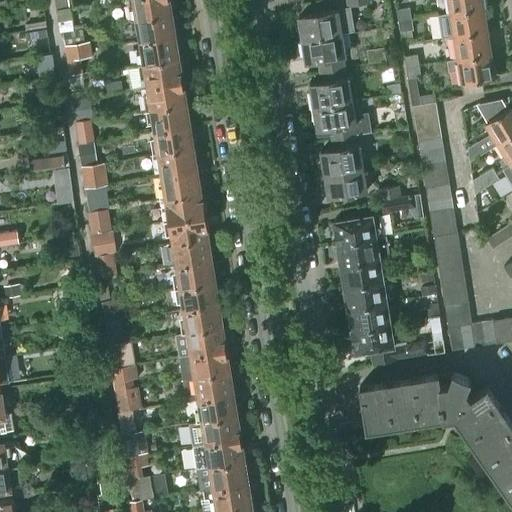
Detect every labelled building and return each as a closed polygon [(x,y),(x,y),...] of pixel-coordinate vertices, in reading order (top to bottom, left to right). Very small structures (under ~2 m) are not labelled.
[(168,0),(131,0),(135,19),(171,13),(170,10),(171,9),(170,2),(169,1),(168,0)] [(447,0),(450,11),(483,6),(481,0),(447,0)] [(73,24),(70,5),(56,8),(59,26),(73,24)] [(442,36),(453,35),(487,29),(483,6),(450,11),(438,13),(442,36)] [(349,7),(298,16),(302,39),(340,32),(353,30),(349,7)] [(409,7),(396,9),(398,20),(411,18),(409,7)] [(171,13),(135,19),(138,41),(174,35),(173,25),(174,24),(173,17),(171,16),(171,13)] [(411,18),(398,20),(400,30),(411,29),(413,29),(411,18)] [(98,36),(95,21),(59,26),(63,42),(89,38),(98,36)] [(47,34),(45,24),(24,28),(26,38),(47,34)] [(453,35),(457,58),(490,52),(487,29),(453,35)] [(340,32),(302,39),(305,62),(318,60),(320,71),(344,67),(343,56),(344,55),(342,47),(340,32)] [(174,35),(138,41),(142,63),(178,58),(177,55),(178,53),(177,47),(176,45),(174,35)] [(92,51),(89,38),(63,42),(66,56),(81,53),(92,51)] [(53,73),(49,51),(34,54),(38,75),(53,73)] [(490,52),(457,58),(448,59),(450,70),(459,68),(461,82),(494,77),(490,52)] [(85,70),(81,53),(66,56),(69,73),(85,70)] [(417,54),(403,55),(405,67),(418,64),(417,54)] [(142,63),(126,66),(130,89),(146,86),(181,80),(180,70),(181,68),(180,61),(178,60),(178,58),(142,63)] [(418,64),(405,67),(407,77),(416,75),(420,75),(418,64)] [(321,81),(309,83),(313,106),(351,100),(357,99),(353,75),(346,76),(344,67),(320,71),(321,81)] [(416,75),(407,77),(411,105),(420,103),(416,75)] [(181,80),(146,86),(149,108),(185,102),(185,99),(186,98),(185,91),(183,90),(181,80)] [(74,104),(97,100),(95,89),(71,92),(74,104)] [(498,98),(478,102),(489,119),(485,121),(498,142),(511,133),(511,105),(504,109),(498,98)] [(351,100),(313,106),(317,129),(317,135),(330,133),(331,138),(355,134),(370,131),(367,112),(359,113),(357,99),(351,100)] [(96,114),(100,113),(97,100),(74,104),(76,117),(96,114)] [(420,103),(411,105),(413,117),(437,113),(435,101),(420,103)] [(185,102),(149,108),(153,130),(189,124),(187,114),(188,113),(187,106),(185,105),(185,102)] [(437,113),(413,117),(417,140),(441,136),(437,113)] [(99,135),(96,114),(76,117),(78,139),(99,135)] [(189,124),(153,130),(157,153),(192,147),(192,144),(193,142),(192,136),(190,135),(189,124)] [(511,133),(498,142),(505,154),(498,158),(503,167),(510,163),(511,161),(511,133)] [(332,148),(320,150),(324,173),(362,167),(358,143),(357,144),(355,134),(331,138),(332,148)] [(441,136),(417,140),(419,152),(443,148),(441,136)] [(64,149),(62,137),(47,140),(48,151),(64,149)] [(467,146),(469,160),(483,151),(476,141),(467,146)] [(192,147),(157,153),(160,175),(196,169),(194,159),(195,157),(194,151),(193,149),(192,147)] [(443,148),(419,152),(421,164),(445,160),(443,148)] [(67,164),(64,149),(48,151),(28,154),(30,169),(52,166),(67,164)] [(108,178),(105,156),(81,159),(84,182),(108,178)] [(445,160),(421,164),(425,187),(448,183),(445,160)] [(503,167),(502,168),(511,184),(511,161),(510,163),(503,167)] [(72,198),(67,164),(52,166),(57,201),(72,198)] [(492,166),(481,173),(488,184),(498,177),(492,166)] [(362,167),(324,173),(328,196),(366,190),(362,167)] [(196,169),(160,175),(164,197),(200,192),(199,189),(200,187),(199,181),(198,179),(196,169)] [(488,184),(481,173),(472,178),(474,192),(488,184)] [(111,200),(108,178),(84,182),(88,203),(111,200)] [(448,183),(425,187),(427,199),(450,195),(448,183)] [(398,184),(378,187),(379,198),(400,195),(398,184)] [(200,192),(164,197),(167,220),(205,213),(205,211),(206,208),(206,203),(203,201),(203,198),(201,198),(200,192)] [(418,193),(415,194),(404,195),(379,199),(381,211),(413,206),(420,205),(418,193)] [(450,195),(427,199),(428,210),(452,207),(450,195)] [(114,225),(111,200),(88,203),(91,228),(114,225)] [(452,207),(428,210),(430,222),(454,218),(452,207)] [(371,213),(332,220),(336,242),(375,236),(382,234),(378,212),(371,213)] [(205,213),(167,220),(171,242),(207,236),(206,229),(208,229),(207,226),(209,223),(208,218),(206,216),(205,213)] [(454,218),(430,222),(432,234),(456,230),(454,218)] [(511,219),(485,237),(492,247),(511,234),(511,219)] [(117,250),(114,225),(91,228),(94,253),(113,251),(117,250)] [(0,230),(0,243),(18,241),(16,229),(0,230)] [(456,230),(432,234),(434,245),(458,242),(456,230)] [(375,236),(336,242),(339,264),(378,257),(387,256),(384,234),(382,234),(375,236)] [(207,236),(171,242),(175,264),(210,258),(209,248),(210,246),(209,240),(207,238),(207,236)] [(411,243),(412,251),(425,249),(424,241),(411,243)] [(458,242),(434,245),(436,257),(460,253),(458,242)] [(425,249),(412,251),(414,259),(426,257),(425,249)] [(117,270),(113,251),(94,253),(97,273),(117,270)] [(460,253),(436,257),(438,269),(462,265),(460,253)] [(378,257),(339,264),(343,286),(382,279),(378,257)] [(210,258),(175,264),(178,286),(214,281),(214,278),(215,276),(214,270),(212,268),(210,258)] [(511,258),(503,264),(510,275),(511,273),(511,258)] [(462,265),(438,269),(440,281),(464,277),(462,265)] [(430,271),(419,273),(421,282),(433,280),(434,280),(432,271),(430,271)] [(464,277),(440,281),(442,293),(466,289),(464,277)] [(382,279),(343,286),(346,307),(385,301),(382,279)] [(214,281),(178,286),(182,309),(218,303),(216,293),(217,291),(216,284),(214,283),(214,281)] [(427,285),(418,287),(420,295),(427,293),(432,293),(434,292),(436,292),(435,284),(433,284),(427,285)] [(466,289),(442,293),(444,304),(468,300),(466,289)] [(129,315),(123,290),(100,294),(105,318),(129,315)] [(437,300),(429,301),(430,306),(422,307),(422,313),(439,311),(437,300)] [(468,300),(444,304),(445,315),(469,311),(468,300)] [(385,301),(346,307),(350,329),(389,322),(385,301)] [(218,303),(182,309),(186,331),(221,325),(221,322),(222,321),(221,314),(219,313),(218,303)] [(469,311),(445,315),(447,326),(459,324),(470,323),(471,323),(471,322),(469,311)] [(438,313),(429,314),(432,337),(442,335),(438,313)] [(505,316),(492,318),(495,341),(504,339),(509,338),(505,316)] [(492,318),(480,320),(484,343),(495,341),(492,318)] [(471,323),(470,323),(473,344),(484,343),(480,320),(471,322),(471,323)] [(389,322),(350,329),(353,351),(370,348),(372,361),(394,357),(394,356),(406,354),(426,351),(425,340),(424,340),(405,343),(404,341),(392,343),(389,322)] [(470,323),(459,324),(462,346),(473,344),(470,323)] [(459,324),(447,326),(451,348),(462,346),(459,324)] [(186,331),(175,333),(178,355),(189,354),(225,347),(223,337),(224,335),(223,329),(222,328),(221,325),(186,331)] [(137,357),(134,336),(109,341),(112,362),(137,357)] [(189,354),(178,355),(182,377),(228,370),(228,367),(229,365),(228,359),(226,357),(225,347),(189,354)] [(0,381),(8,380),(4,354),(0,355),(0,381)] [(115,383),(138,379),(137,374),(141,374),(137,357),(112,362),(115,383)] [(438,382),(436,372),(359,384),(365,427),(453,413),(511,496),(511,420),(486,383),(469,394),(464,387),(468,376),(451,369),(447,381),(438,382)] [(228,370),(182,377),(186,400),(197,398),(232,392),(230,382),(231,380),(230,374),(229,372),(228,370)] [(143,405),(138,379),(115,383),(119,407),(139,405),(143,405)] [(0,429),(2,429),(11,428),(9,411),(4,411),(0,386),(0,429)] [(232,392),(197,398),(200,420),(236,415),(235,412),(236,410),(235,404),(234,402),(232,392)] [(143,425),(139,405),(119,407),(122,429),(143,425)] [(200,420),(189,422),(192,445),(204,443),(239,437),(238,427),(239,425),(238,418),(236,417),(236,415),(200,420)] [(204,443),(192,445),(196,467),(208,465),(243,459),(243,457),(244,455),(243,449),(241,447),(239,437),(204,443)] [(4,440),(0,440),(0,464),(8,463),(18,462),(17,456),(21,450),(20,442),(14,439),(4,440)] [(151,468),(147,451),(125,454),(128,473),(151,468)] [(208,465),(196,467),(199,489),(203,489),(211,487),(247,482),(245,472),(246,470),(245,463),(243,462),(243,459),(208,465)] [(8,463),(0,464),(0,488),(11,487),(22,485),(26,482),(25,474),(19,470),(18,462),(8,463)] [(155,491),(151,468),(128,473),(132,495),(143,493),(155,491)] [(211,487),(203,489),(204,497),(209,497),(211,510),(250,504),(250,501),(251,499),(250,493),(248,491),(247,482),(211,487)] [(144,507),(143,493),(132,495),(133,511),(155,511),(154,506),(144,507)] [(0,511),(15,511),(12,496),(0,497),(0,511)]
